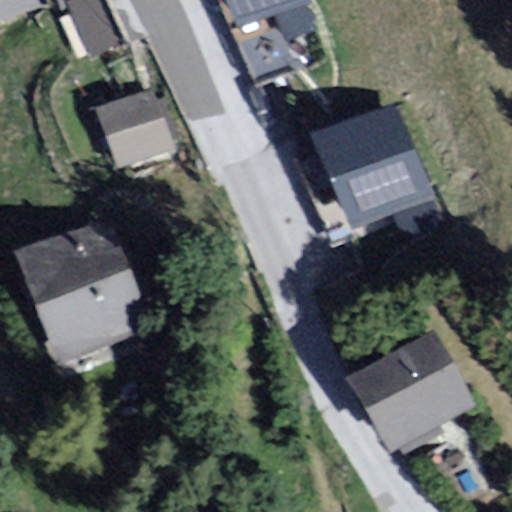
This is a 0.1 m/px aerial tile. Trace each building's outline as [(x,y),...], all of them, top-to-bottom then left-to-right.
[(39,0),(0,0),(0,32),(46,13),(39,0)] [(69,0),(93,45),(122,30),(106,0),(69,0)] [(310,0),(235,0),(251,35),(314,8),(310,0)] [(156,95),(100,115),(121,173),(177,152),(156,95)] [(390,113),(326,138),(357,217),(421,192),(390,113)] [(107,228),(24,263),(67,362),(149,327),(107,228)] [(439,346),(369,388),(412,460),(482,418),(439,346)]
